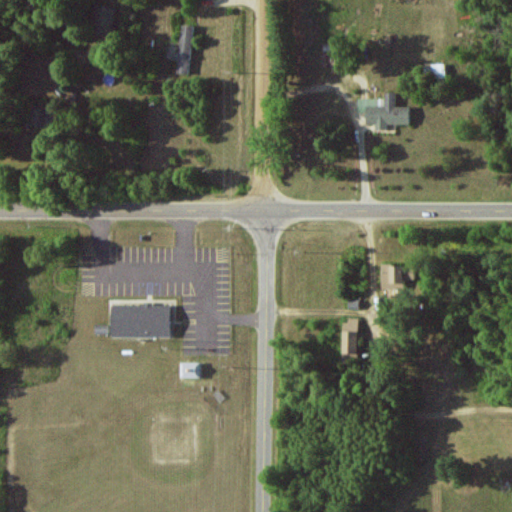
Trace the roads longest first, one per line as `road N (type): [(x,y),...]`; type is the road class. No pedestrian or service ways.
road 1 (residential): [(261,511),(263,0)]
road 2 (tertiary): [(511,204),(0,202)]
